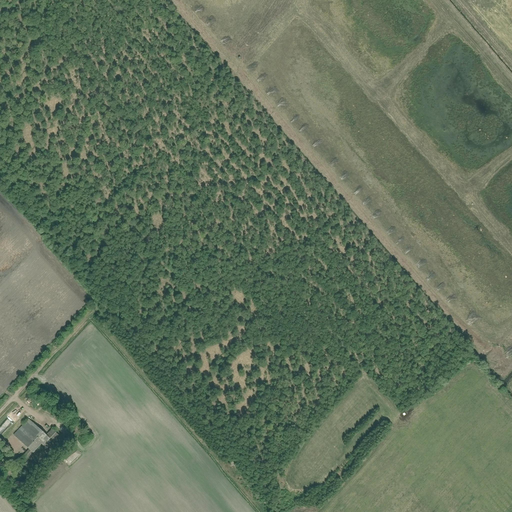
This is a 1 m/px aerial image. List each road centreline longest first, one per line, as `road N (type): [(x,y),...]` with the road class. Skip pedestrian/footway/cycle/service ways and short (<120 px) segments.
road 1 (track): [(263,511),(92,310),(101,295),(0,183)]
road 2 (track): [(511,362),(491,340),(320,510),(288,504),(281,511)]
